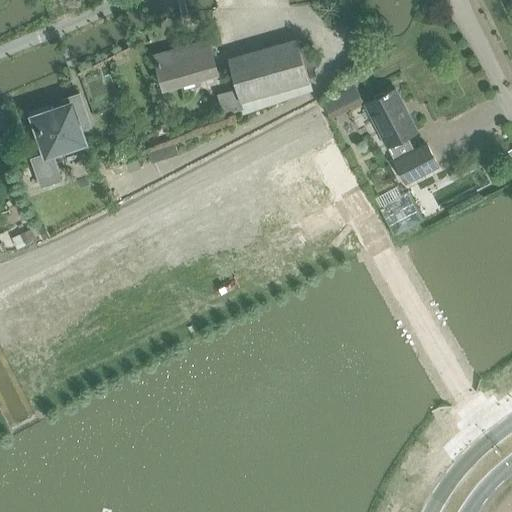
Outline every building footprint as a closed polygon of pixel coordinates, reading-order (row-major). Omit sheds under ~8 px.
[(296,40),(228,61),(237,91),(242,110),(243,114),(311,91),(309,83),(304,68),(318,64),(313,45),(299,48),(296,40)] [(165,88),(217,73),(208,41),(156,56),(165,88)] [(352,79),(341,85),(344,90),(355,84),(352,79)] [(385,148),(387,147),(394,159),(406,184),(439,167),(427,142),(413,149),(407,137),(413,134),(400,109),(403,107),(393,89),(363,105),(385,148)] [(237,91),(218,96),(224,115),(242,110),(237,91)] [(46,153),(32,158),(41,186),(62,179),(53,152),(85,141),(81,130),(92,127),(80,93),(62,99),(64,105),(33,115),(46,153)] [(163,125),(155,128),(156,132),(158,137),(166,133),(163,125)] [(156,132),(146,137),(149,145),(160,141),(158,137),(156,132)] [(174,143),(148,152),(151,162),(178,154),(174,144),(174,143)] [(137,156),(123,160),(124,162),(127,171),(127,172),(141,168),(137,156)] [(124,162),(111,166),(115,176),(127,171),(124,162)] [(408,191),(380,205),(394,234),(422,220),(408,191)] [(44,226),(37,229),(41,240),(49,236),(44,226)] [(30,230),(19,236),(23,245),(35,240),(30,230)]
